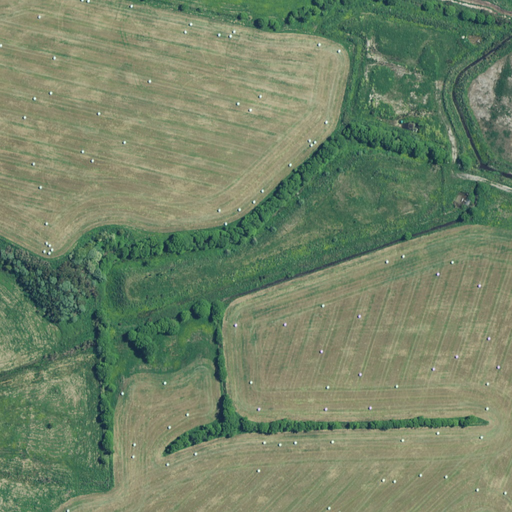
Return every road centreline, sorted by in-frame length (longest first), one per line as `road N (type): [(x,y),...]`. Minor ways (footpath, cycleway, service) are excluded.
road 1 (unknown): [(307,131),(394,260),(478,511)]
road 2 (unknown): [(276,141),(426,85),(511,35)]
road 3 (unknown): [(426,85),(511,207)]
road 4 (unknown): [(511,211),(382,265)]
